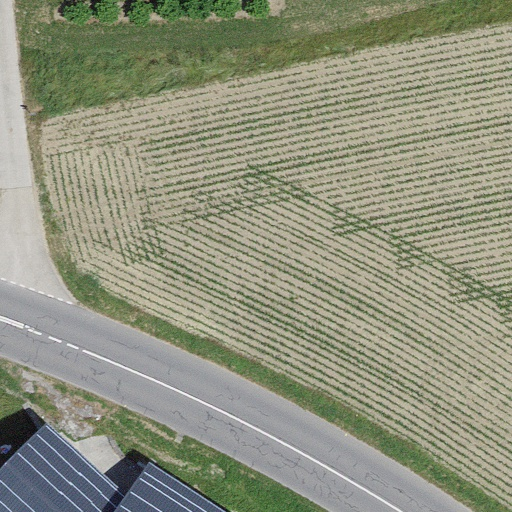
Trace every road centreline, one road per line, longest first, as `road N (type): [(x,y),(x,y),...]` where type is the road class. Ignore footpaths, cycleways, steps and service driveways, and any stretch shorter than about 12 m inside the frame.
road 1 (tertiary): [(0,318),(183,392),(407,511)]
road 2 (track): [(33,329),(2,0)]
